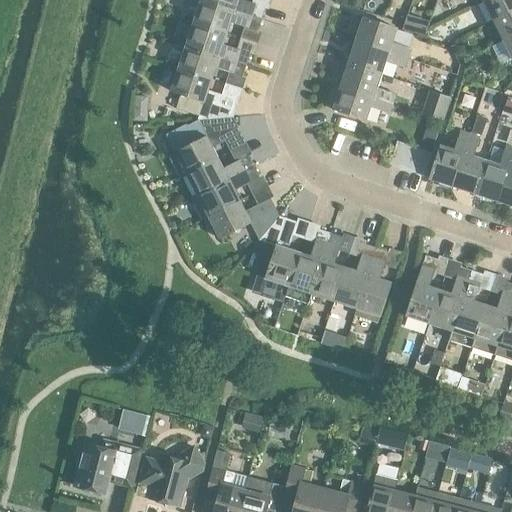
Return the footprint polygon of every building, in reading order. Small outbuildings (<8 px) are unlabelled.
[(200,0),(193,23),(227,34),(231,23),(257,32),(261,20),(200,0)] [(200,0),(261,20),(265,9),(238,0),(200,0)] [(511,0),(486,0),(483,2),(492,21),(511,11),(511,0)] [(511,11),(492,21),(502,40),(511,35),(511,11)] [(363,17),(355,41),(389,52),(408,58),(411,49),(392,43),(397,29),(363,17)] [(193,23),(185,46),(246,65),(250,54),(223,46),(227,34),(193,23)] [(511,35),(502,40),(511,59),(511,35)] [(355,41),(348,64),(382,75),(386,61),(404,67),(408,58),(389,52),(355,41)] [(185,46),(178,69),(212,80),(216,68),(242,77),(246,65),(185,46)] [(467,58),(472,55),(468,48),(463,51),(467,58)] [(348,64),(340,87),(374,98),(374,97),(393,103),(396,94),(377,88),(382,75),(348,64)] [(199,117),(198,121),(229,118),(235,100),(208,91),(212,80),(178,69),(170,92),(181,95),(176,109),(199,117)] [(374,98),(340,87),(333,110),(367,121),(371,107),(389,113),(393,103),(374,97),(374,98)] [(431,92),(424,115),(446,122),(453,99),(431,92)] [(148,97),(135,97),(134,121),(147,122),(148,97)] [(511,115),(511,98),(508,97),(503,113),(511,115)] [(478,117),(472,133),(481,136),(487,120),(478,117)] [(175,153),(186,175),(218,159),(212,148),(237,135),(229,118),(198,121),(201,127),(191,132),(188,125),(185,125),(170,133),(175,141),(179,151),(175,153)] [(429,180),(452,187),(463,153),(469,135),(460,132),(454,150),(440,146),(429,180)] [(452,187),(475,195),(486,161),(473,156),(479,138),(469,135),(463,153),(452,187)] [(420,149),(432,153),(436,142),(424,138),(420,149)] [(389,165),(401,168),(408,145),(397,141),(389,165)] [(401,168),(412,172),(420,149),(408,145),(401,168)] [(475,195),(498,202),(509,168),(511,157),(511,148),(506,147),(500,165),(486,161),(475,195)] [(420,149),(412,172),(424,176),(432,153),(420,149)] [(186,175),(197,196),(253,167),(248,156),(223,169),(218,159),(186,175)] [(498,202),(511,206),(511,157),(509,168),(498,202)] [(202,221),(208,218),(240,202),(234,190),(259,178),(253,167),(197,196),(191,200),(202,221)] [(250,224),(259,241),(279,217),(270,199),(245,212),(240,202),(208,218),(219,240),(250,224)] [(272,288),(286,293),(299,253),(288,249),(296,223),(279,217),(259,241),(276,246),(265,280),(266,283),(268,286),(272,288)] [(289,287),(311,294),(330,234),(319,230),(311,257),(299,253),(286,293),(287,293),(289,287)] [(311,294),(333,302),(344,268),(334,264),(342,238),(330,234),(311,294)] [(333,302),(356,309),(376,249),(365,245),(356,272),(344,268),(333,302)] [(376,249),(356,309),(354,315),(378,323),(391,283),(379,279),(388,252),(376,249)] [(405,317),(429,325),(440,290),(429,287),(437,260),(425,256),(405,317)] [(429,325),(452,332),(471,271),(460,268),(452,294),(440,290),(429,325)] [(449,340),(472,347),(486,305),(474,302),(483,275),(471,271),(452,332),(449,340)] [(472,347),(495,355),(511,300),(511,284),(506,283),(497,309),(486,305),(472,347)] [(511,300),(495,355),(511,360),(511,300)] [(431,364),(440,366),(444,354),(435,351),(431,364)] [(499,417),(506,419),(509,409),(503,407),(499,417)] [(146,436),(151,417),(141,414),(136,434),(146,436)] [(429,443),(429,442),(422,440),(421,441),(419,449),(427,451),(429,443)] [(82,457),(75,486),(104,494),(108,478),(133,484),(141,451),(107,442),(103,444),(102,449),(97,448),(96,445),(89,443),(82,447),(81,454),(82,457)] [(187,481),(202,472),(204,464),(196,449),(191,447),(179,455),(177,460),(160,455),(158,461),(146,458),(139,484),(151,487),(148,499),(180,507),(187,481)] [(213,511),(239,511),(245,491),(230,487),(234,473),(226,471),(231,454),(217,450),(206,492),(218,495),(213,511)] [(492,460),(487,459),(483,473),(488,475),(492,460)] [(292,511),(318,511),(324,489),(309,486),(313,472),(291,466),(285,487),(286,487),(284,493),(296,496),(292,511)] [(365,511),(388,511),(394,490),(397,481),(375,475),(365,511)] [(279,511),(284,493),(286,487),(285,487),(249,477),(245,491),(239,511),(265,511),(267,507),(279,511)] [(324,489),(318,511),(344,511),(345,508),(357,511),(364,485),(342,479),(339,493),(324,489)] [(388,511),(411,511),(418,488),(416,488),(414,495),(394,490),(388,511)] [(411,511),(433,511),(438,493),(418,488),(411,511)] [(433,511),(455,511),(459,499),(438,493),(433,511)] [(455,511),(477,511),(480,504),(459,499),(455,511)]
